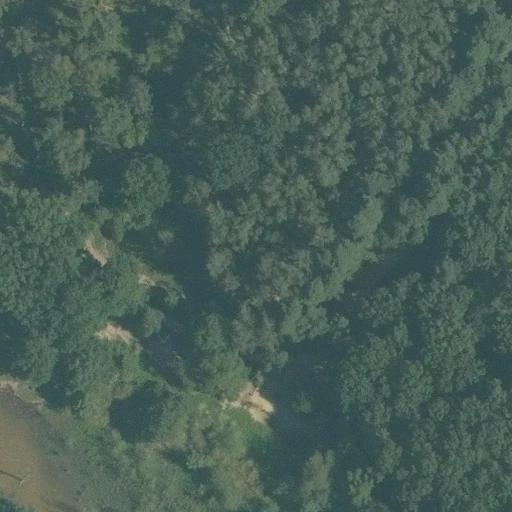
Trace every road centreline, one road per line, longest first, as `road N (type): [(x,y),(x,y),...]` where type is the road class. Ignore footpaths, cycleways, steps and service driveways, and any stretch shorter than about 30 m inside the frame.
road 1 (track): [(511,52),(305,385),(462,511)]
road 2 (track): [(0,250),(305,385)]
